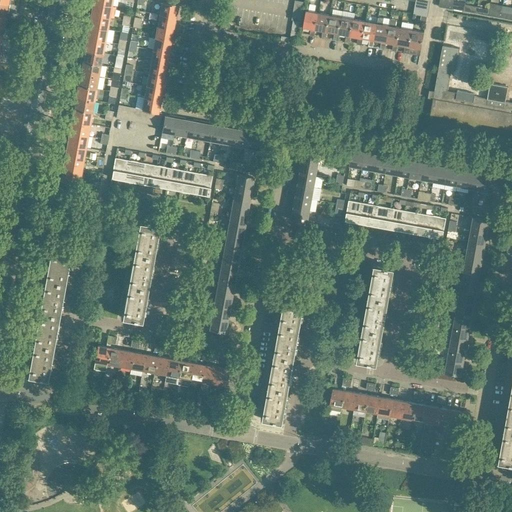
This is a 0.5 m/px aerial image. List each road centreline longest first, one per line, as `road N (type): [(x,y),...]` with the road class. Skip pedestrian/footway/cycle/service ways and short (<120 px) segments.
road 1 (residential): [(151,331),(172,215),(26,190)]
road 2 (residential): [(387,373),(405,271),(400,260),(270,232)]
road 3 (unclassified): [(511,163),(290,122)]
road 4 (unclassified): [(203,32),(422,70)]
road 5 (residential): [(472,478),(288,443)]
road 6 (residential): [(235,433),(52,403)]
road 7 (unclassified): [(290,122),(194,102),(203,32)]
road 8 (residential): [(39,119),(60,0)]
